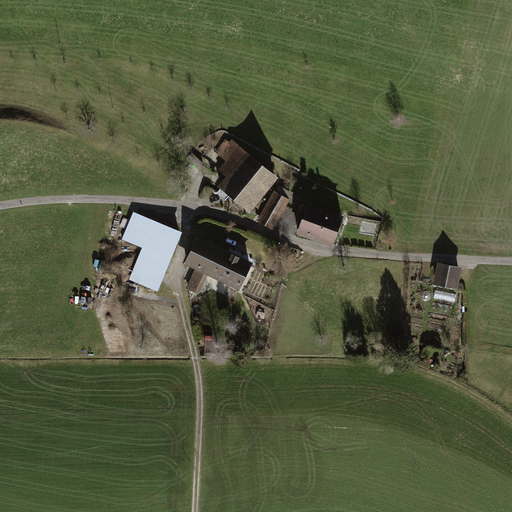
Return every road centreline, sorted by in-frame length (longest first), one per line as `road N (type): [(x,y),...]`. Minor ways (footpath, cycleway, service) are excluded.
road 1 (unclassified): [(511,261),(313,248),(197,208),(156,203),(0,208)]
road 2 (track): [(197,208),(180,262),(197,369),(195,511)]
